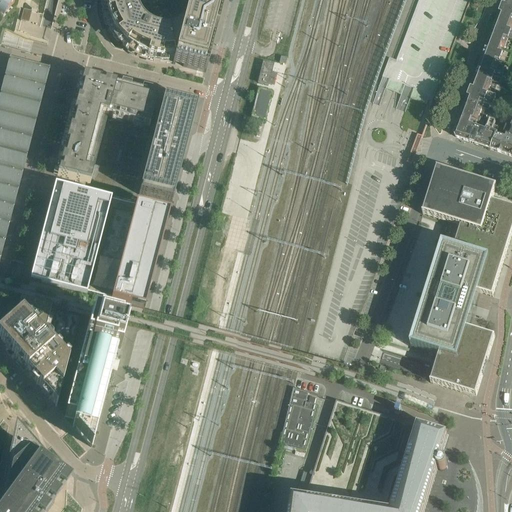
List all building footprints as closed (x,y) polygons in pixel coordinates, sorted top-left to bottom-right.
[(0,0),(0,17),(13,4),(14,4),(14,0),(0,0)] [(105,0),(106,2),(106,7),(107,12),(108,17),(109,22),(111,27),(114,31),(117,35),(120,39),(123,43),(127,46),(131,49),(135,52),(140,54),(144,56),(149,57),(154,58),(159,59),(164,59),(169,59),(174,58),(172,65),(206,73),(216,31),(224,0),(105,0)] [(410,99),(430,106),(470,0),(419,0),(397,61),(390,59),(383,78),(389,80),(386,90),(401,95),(405,86),(414,89),(410,99)] [(511,2),(504,0),(500,10),(511,13),(511,2)] [(511,13),(500,10),(496,20),(511,26),(511,13)] [(511,26),(496,20),(493,30),(511,37),(511,26)] [(511,37),(493,30),(489,40),(506,46),(506,48),(511,50),(511,47),(511,37)] [(489,40),(484,53),(510,62),(511,57),(509,56),(511,50),(506,48),(506,46),(489,40)] [(484,53),(480,63),(503,71),(505,67),(508,68),(510,62),(484,53)] [(25,178),(22,175),(19,174),(46,70),(12,61),(0,105),(0,271),(8,273),(8,272),(13,252),(26,255),(35,221),(43,190),(32,187),(25,178)] [(262,62),(257,84),(268,86),(273,65),(262,62)] [(476,73),(502,83),(509,85),(511,80),(501,77),(503,71),(480,63),(476,73)] [(476,73),(472,84),(495,92),(497,87),(500,88),(502,83),(476,73)] [(149,127),(157,97),(100,82),(89,79),(83,77),(57,176),(90,185),(108,116),(149,127)] [(472,84),(469,94),(494,103),(496,98),(493,97),(495,92),(472,84)] [(258,89),(251,119),(265,122),(265,121),(273,92),(258,89)] [(469,94),(465,104),(488,113),(490,114),(494,103),(469,94)] [(197,107),(195,106),(164,98),(139,195),(172,204),(197,107)] [(465,104),(461,114),(472,118),(471,120),(477,122),(480,123),(481,121),(479,120),(479,119),(485,121),(488,113),(465,104)] [(458,122),(455,129),(466,133),(471,135),(472,132),(474,132),(477,122),(471,120),(472,118),(461,114),(458,122)] [(466,133),(463,140),(470,143),(480,146),(486,130),(483,128),(485,122),(481,121),(480,123),(477,122),(474,132),(472,132),(471,135),(466,133)] [(486,130),(480,146),(491,150),(497,133),(493,132),(496,124),(489,122),(489,123),(486,130)] [(497,133),(491,150),(501,153),(506,139),(506,138),(507,136),(505,135),(506,133),(504,132),(505,131),(506,131),(507,128),(506,127),(502,138),(496,136),(497,134),(497,133)] [(455,138),(463,140),(466,133),(455,129),(453,134),(455,138)] [(506,139),(501,153),(511,157),(511,140),(506,138),(506,139)] [(430,288),(411,348),(426,352),(433,354),(439,356),(435,368),(431,382),(431,383),(440,387),(461,393),(477,398),(495,338),(488,336),(480,333),(469,330),(468,330),(472,317),(471,316),(474,306),(475,306),(480,293),(481,294),(491,297),(493,297),(511,235),(511,207),(499,203),(497,203),(493,202),(497,189),(497,188),(437,169),(437,170),(432,185),(423,215),(460,227),(453,249),(443,246),(433,278),(430,288)] [(168,216),(136,208),(54,186),(50,202),(52,203),(32,281),(41,284),(40,286),(143,312),(168,216)] [(7,337),(0,343),(0,344),(9,354),(10,356),(51,402),(56,407),(79,318),(24,304),(24,305),(21,316),(20,317),(3,332),(7,337)] [(104,400),(116,354),(119,355),(126,330),(97,322),(96,323),(89,321),(65,417),(74,420),(73,427),(76,428),(76,430),(92,448),(104,400)] [(324,377),(326,369),(314,366),(312,374),(324,377)] [(280,445),(283,446),(284,446),(293,448),(306,452),(318,406),(314,405),(314,406),(308,404),(309,404),(308,404),(306,403),(309,393),(293,389),(290,404),(280,445)] [(401,391),(398,400),(404,402),(404,403),(420,408),(432,412),(434,406),(435,403),(423,399),(407,393),(401,391)] [(295,499),(293,498),(291,511),(424,511),(438,469),(438,470),(439,471),(440,471),(440,472),(441,472),(442,472),(443,472),(444,472),(445,471),(446,471),(446,470),(447,470),(447,469),(447,468),(447,467),(447,466),(447,465),(447,464),(446,463),(445,463),(445,462),(444,462),(443,462),(443,461),(442,461),(441,462),(440,462),(443,452),(444,452),(445,448),(449,436),(427,429),(426,430),(418,428),(387,418),(383,416),(380,416),(376,414),(374,414),(369,412),(336,402),(313,475),(304,472),(295,499)] [(0,497),(0,511),(47,511),(50,509),(52,511),(59,502),(56,500),(60,494),(63,497),(70,488),(53,475),(24,443),(14,431),(8,457),(6,468),(4,476),(3,481),(0,497)] [(44,459),(52,463),(55,456),(47,452),(44,459)]
